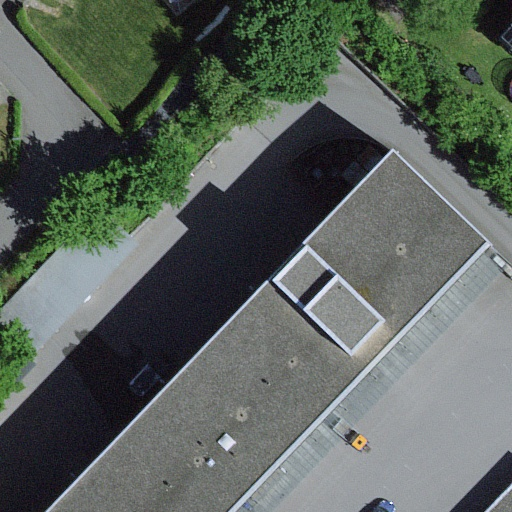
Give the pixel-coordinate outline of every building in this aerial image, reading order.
[(511,22),(503,32),(507,35),(502,41),(511,50),(511,22)] [(165,392),(258,479),(472,253),(380,166),(165,392)] [(97,209),(0,313),(0,327),(32,356),(135,244),(97,209)] [(271,511),(496,275),(472,253),(258,479),(226,511),(271,511)] [(226,511),(258,479),(165,392),(50,511),(226,511)] [(511,511),(511,486),(486,511),(511,511)]
